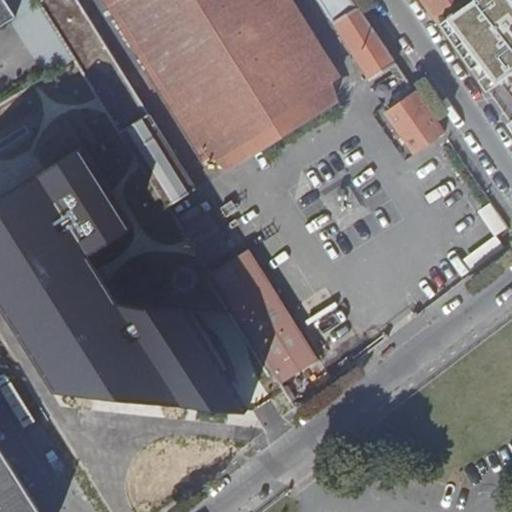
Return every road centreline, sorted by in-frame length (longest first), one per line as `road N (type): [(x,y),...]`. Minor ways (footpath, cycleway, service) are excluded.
road 1 (residential): [(511,287),(214,511)]
road 2 (residential): [(388,0),(511,182)]
